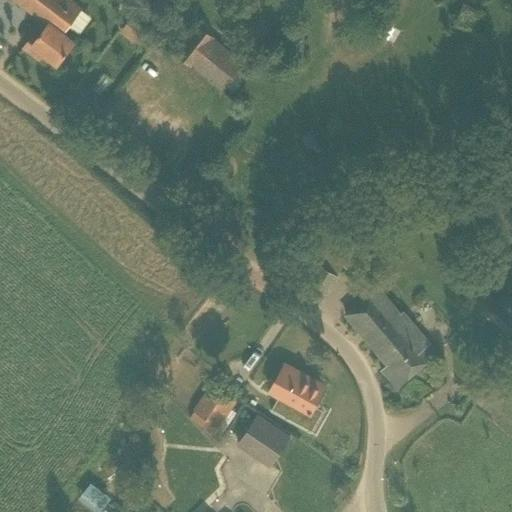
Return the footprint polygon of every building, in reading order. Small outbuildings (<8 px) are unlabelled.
[(16,0),(48,24),(32,44),(28,41),(24,47),(39,60),(43,54),(57,65),(74,43),(62,34),(76,15),(65,8),(70,1),(68,0),(16,0)] [(144,43),(150,35),(128,19),(122,28),(144,43)] [(243,64),(233,55),(212,39),(213,38),(200,28),(179,55),(191,65),(192,64),(223,89),(243,64)] [(281,40),(282,60),(302,59),(301,39),(281,40)] [(320,267),(311,262),(294,294),(319,308),(338,277),(337,276),(345,262),(328,252),(320,267)] [(378,287),(346,315),(387,364),(381,370),(397,388),(436,352),(428,343),(403,313),(400,315),(378,287)] [(511,317),(511,304),(503,294),(495,301),(510,319),(511,317)] [(506,315),(495,303),(485,311),(496,323),(496,322),(502,329),(509,324),(503,318),(506,315)] [(285,363),(269,391),(309,414),(323,391),(299,377),(302,372),(285,363)] [(212,385),(194,412),(217,427),(235,400),(212,385)] [(257,416),(238,444),(270,466),(289,437),(257,416)] [(93,480),(79,496),(96,511),(99,511),(113,497),(93,480)]
